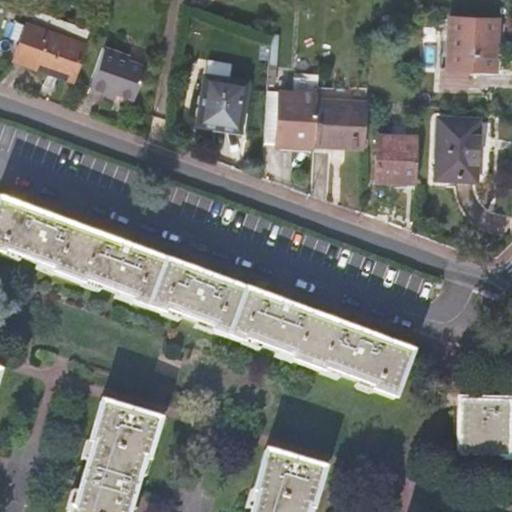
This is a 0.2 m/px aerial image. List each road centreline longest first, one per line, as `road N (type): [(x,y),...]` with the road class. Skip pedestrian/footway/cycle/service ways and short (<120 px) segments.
road 1 (residential): [(0,162),(433,321),(461,312),(478,278)]
road 2 (residential): [(0,104),(478,278)]
